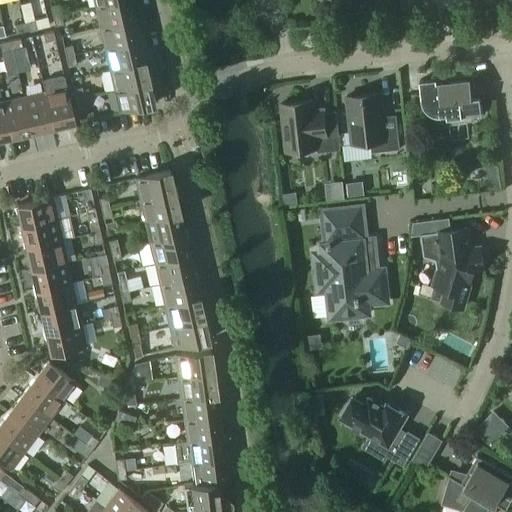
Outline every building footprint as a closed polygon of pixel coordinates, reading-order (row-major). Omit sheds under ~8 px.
[(135,19),(130,0),(119,0),(95,6),(100,27),(135,19)] [(429,0),(416,0),(418,16),(431,14),(429,0)] [(61,14),(58,4),(50,6),(52,16),(61,14)] [(63,23),(61,14),(52,16),(54,25),(63,23)] [(48,25),(46,17),(34,20),(36,28),(48,25)] [(139,40),(135,19),(100,27),(105,48),(139,40)] [(34,20),(25,22),(27,30),(36,28),(34,20)] [(27,30),(25,22),(14,25),(16,33),(27,30)] [(52,31),(42,33),(44,41),(54,39),(52,31)] [(22,46),(20,38),(10,41),(12,49),(22,46)] [(144,61),(139,40),(105,48),(110,69),(144,61)] [(12,49),(10,41),(0,43),(2,51),(12,49)] [(71,45),(63,47),(65,57),(74,55),(71,45)] [(76,65),(74,55),(65,57),(68,66),(76,65)] [(149,82),(144,61),(110,69),(115,90),(149,82)] [(484,97),(484,96),(472,97),(471,88),(475,88),(473,75),(478,74),(477,73),(435,79),(435,80),(438,79),(440,92),(419,94),(419,96),(422,95),(422,100),(423,102),(423,104),(425,107),(426,109),(427,110),(429,112),(431,113),(433,114),(436,115),(438,115),(440,116),(447,115),(448,124),(474,121),(474,115),(482,114),(480,97),(484,97)] [(75,122),(67,88),(64,76),(42,81),(45,93),(53,127),(75,122)] [(154,104),(149,82),(115,90),(120,112),(154,104)] [(81,87),(72,89),(75,99),(84,97),(81,87)] [(383,108),(381,92),(347,96),(352,144),(370,142),(372,152),(400,149),(395,107),(383,108)] [(53,127),(45,93),(24,98),(31,132),(53,127)] [(86,107),(84,97),(75,99),(77,109),(86,107)] [(31,132),(24,98),(3,103),(10,137),(31,132)] [(339,133),(336,111),(325,112),(324,111),(314,112),(312,100),(281,103),(287,151),(318,148),(316,137),(327,136),(327,135),(339,133)] [(0,139),(10,137),(3,103),(0,103),(0,139)] [(174,192),(169,170),(135,178),(140,199),(174,192)] [(91,196),(90,189),(81,190),(84,202),(92,200),(91,196)] [(179,213),(174,192),(140,199),(145,221),(179,213)] [(56,219),(53,205),(51,197),(17,205),(22,227),(56,219)] [(109,207),(107,197),(98,199),(100,208),(109,207)] [(95,209),(92,200),(84,202),(86,211),(95,209)] [(388,302),(384,269),(377,270),(373,240),(365,240),(362,206),(323,211),(327,245),(318,246),(320,263),(315,264),(318,292),(328,291),(331,318),(369,314),(368,304),(388,302)] [(111,216),(109,207),(100,208),(103,218),(111,216)] [(184,234),(179,213),(145,221),(150,242),(184,234)] [(61,240),(56,219),(22,227),(26,248),(61,240)] [(100,231),(97,221),(89,223),(91,233),(100,231)] [(467,228),(451,230),(421,234),(424,256),(436,260),(438,274),(434,285),(447,289),(443,302),(462,308),(474,269),(484,267),(481,247),(470,249),(467,228)] [(102,240),(100,231),(91,233),(93,242),(102,240)] [(189,255),(184,234),(150,242),(154,263),(189,255)] [(119,249),(116,239),(108,241),(110,251),(119,249)] [(66,261),(61,240),(26,248),(31,269),(66,261)] [(121,259),(119,249),(110,251),(113,261),(121,259)] [(194,276),(189,255),(154,263),(159,284),(194,276)] [(70,282),(66,261),(31,269),(36,290),(70,282)] [(109,273),(107,263),(98,265),(101,275),(109,273)] [(111,283),(109,273),(101,275),(103,285),(111,283)] [(199,297),(194,276),(159,284),(164,305),(199,297)] [(128,291),(126,281),(117,283),(120,293),(128,291)] [(75,303),(70,282),(36,290),(41,311),(75,303)] [(131,301),(128,291),(120,293),(124,313),(144,309),(142,298),(131,301)] [(203,318),(199,297),(164,305),(169,326),(203,318)] [(80,324),(75,303),(41,311),(46,332),(80,324)] [(119,316),(116,305),(108,307),(110,318),(119,316)] [(121,325),(119,316),(110,318),(112,327),(121,325)] [(209,340),(203,318),(169,326),(174,348),(209,340)] [(138,333),(135,323),(127,325),(130,335),(138,333)] [(85,346),(80,324),(46,332),(51,354),(85,346)] [(140,343),(138,333),(130,335),(132,345),(140,343)] [(213,372),(210,349),(175,354),(178,376),(213,372)] [(48,360),(35,378),(63,399),(76,381),(48,360)] [(140,372),(132,369),(128,379),(137,382),(140,372)] [(216,393),(213,372),(178,376),(181,398),(216,393)] [(63,399),(35,378),(22,395),(50,416),(63,399)] [(133,391),(137,382),(128,379),(125,388),(133,391)] [(219,414),(216,393),(181,398),(184,419),(219,414)] [(322,393),(310,395),(313,415),(325,413),(322,393)] [(50,416),(22,395),(9,412),(37,434),(50,416)] [(391,405),(387,402),(384,407),(368,397),(364,404),(352,397),(340,418),(349,423),(347,427),(363,436),(365,432),(391,448),(387,455),(404,465),(420,438),(408,431),(408,432),(400,428),(407,415),(392,405),(393,403),(392,403),(391,405)] [(122,422),(125,413),(117,410),(114,420),(122,422)] [(37,434),(9,412),(0,423),(0,433),(24,451),(37,434)] [(222,436),(219,414),(184,419),(187,441),(222,436)] [(105,427),(108,418),(100,415),(97,425),(105,427)] [(119,432),(122,422),(114,420),(111,429),(119,432)] [(104,432),(105,427),(97,425),(89,434),(91,435),(98,440),(104,432)] [(431,429),(415,458),(430,466),(446,438),(431,429)] [(24,451),(0,433),(0,461),(10,469),(24,451)] [(92,447),(98,440),(91,435),(85,442),(92,447)] [(225,457),(222,436),(187,441),(173,443),(176,464),(178,464),(190,462),(225,457)] [(85,456),(92,447),(85,442),(78,451),(85,456)] [(493,511),(496,504),(509,511),(510,510),(506,508),(511,498),(511,481),(511,482),(511,480),(511,475),(473,453),(472,454),(476,456),(462,482),(449,475),(448,476),(451,478),(444,502),(465,508),(462,511),(493,511)] [(228,479),(225,457),(190,462),(178,464),(181,484),(183,484),(193,483),(193,484),(218,480),(218,481),(228,479)] [(124,469),(123,458),(114,460),(116,470),(124,469)] [(125,479),(124,469),(116,470),(117,480),(125,479)] [(65,483),(72,475),(65,470),(59,478),(65,483)] [(87,480),(80,475),(74,482),(81,487),(87,480)] [(59,491),(65,483),(59,478),(52,486),(59,491)] [(219,481),(218,481),(218,480),(193,484),(193,483),(183,484),(186,511),(222,511),(222,507),(221,496),(219,481)] [(74,496),(81,487),(74,482),(68,491),(74,496)] [(31,492),(22,486),(17,493),(25,499),(31,492)] [(146,511),(148,510),(119,489),(106,506),(113,511),(146,511)] [(149,503),(154,497),(146,490),(141,497),(149,503)] [(33,505),(38,498),(31,492),(25,499),(33,505)] [(226,495),(221,496),(222,507),(228,506),(230,505),(231,504),(231,502),(231,501),(231,500),(230,498),(230,497),(229,496),(228,496),(226,495)] [(162,503),(154,497),(149,503),(157,509),(162,503)]
